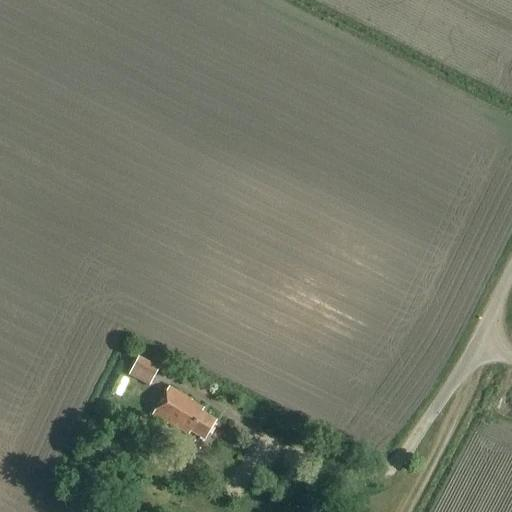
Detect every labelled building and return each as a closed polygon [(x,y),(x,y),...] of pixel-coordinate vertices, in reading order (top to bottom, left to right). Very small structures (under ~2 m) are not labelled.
[(150,384),(159,367),(139,357),(130,374),(150,384)] [(204,441),(216,421),(201,413),(203,409),(191,402),(192,401),(168,388),(168,389),(151,417),(166,426),(167,425),(188,437),(190,432),(204,441)] [(162,434),(158,442),(176,452),(180,444),(162,434)] [(109,457),(110,444),(91,441),(89,454),(91,455),(90,462),(99,463),(100,456),(109,457)] [(78,473),(72,489),(99,499),(105,483),(78,473)]
